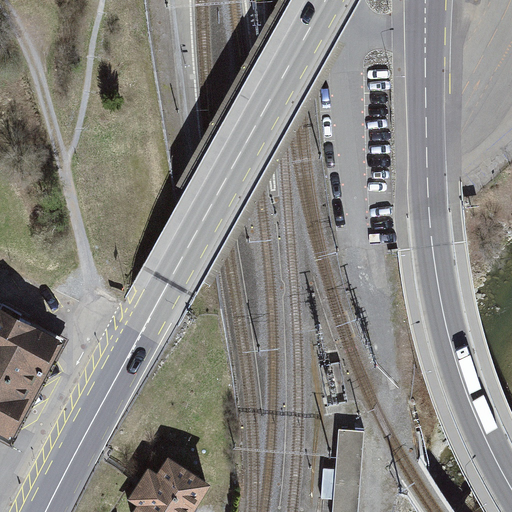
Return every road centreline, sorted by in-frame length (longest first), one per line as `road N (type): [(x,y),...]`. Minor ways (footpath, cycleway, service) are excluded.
road 1 (primary): [(46,511),(326,0)]
road 2 (secondary): [(424,37),(427,188),(444,316),(474,416),(511,489)]
road 3 (track): [(65,167),(49,94),(0,0)]
road 4 (track): [(115,326),(85,259),(65,167)]
